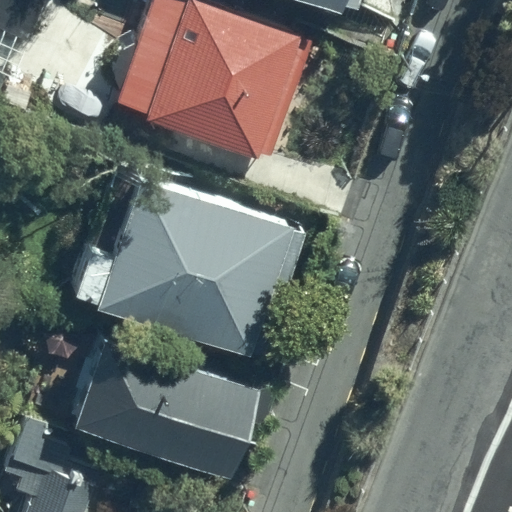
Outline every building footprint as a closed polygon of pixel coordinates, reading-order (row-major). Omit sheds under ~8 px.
[(294,11),(263,0),(137,0),(127,29),(121,27),(108,41),(108,64),(113,68),(109,77),(138,86),(137,90),(265,137),(307,23),(292,17),(294,11)] [(0,13),(0,39),(9,18),(0,13)] [(86,265),(84,270),(240,331),(241,329),(256,335),(303,217),(287,210),(289,205),(134,144),(102,224),(81,215),(64,257),(86,265)] [(95,298),(61,386),(220,447),(240,396),(260,404),(274,367),(95,298)] [(26,480),(14,511),(71,511),(97,438),(39,418),(43,407),(18,398),(0,448),(0,454),(13,459),(8,473),(26,480)]
